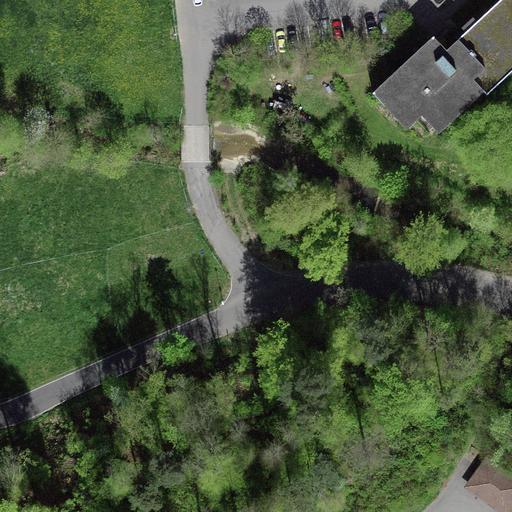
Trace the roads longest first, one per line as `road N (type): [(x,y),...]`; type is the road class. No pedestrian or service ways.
road 1 (residential): [(182,0),(200,193),(214,226),(270,302)]
road 2 (tertiary): [(0,415),(270,302)]
road 3 (tertiary): [(270,302),(408,281),(511,298)]
